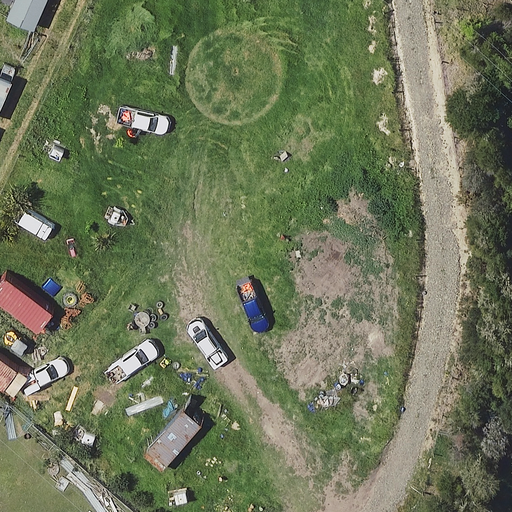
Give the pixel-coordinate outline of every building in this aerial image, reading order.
[(35,24),(45,0),(11,0),(6,12),(35,24)] [(0,109),(16,72),(0,65),(0,109)] [(53,304),(8,269),(0,278),(0,291),(39,322),(53,304)] [(324,378),(276,345),(263,364),(311,398),(324,378)] [(237,471),(195,427),(176,445),(219,489),(237,471)]
